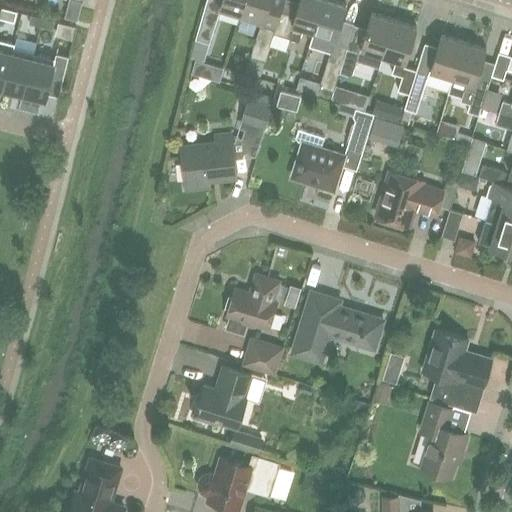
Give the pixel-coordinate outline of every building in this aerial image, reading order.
[(221,0),(220,5),(241,12),(245,0),(221,0)] [(283,0),(245,0),(241,12),(240,18),(260,24),(261,22),(275,27),(281,9),(283,0)] [(313,29),(322,0),(299,0),(295,14),(281,9),(275,27),(274,32),(299,40),(303,26),(313,29)] [(321,47),(330,50),(320,85),(334,89),(340,70),(343,58),(347,47),(334,43),(346,3),(337,0),(322,0),(313,29),(325,33),(321,47)] [(209,42),(219,9),(205,5),(195,37),(209,42)] [(1,18),(12,20),(14,11),(4,8),(1,18)] [(371,50),(383,54),(394,18),(372,11),(359,50),(347,47),(343,58),(340,70),(351,74),(356,58),(367,62),(371,50)] [(29,22),(41,25),(43,17),(31,14),(29,22)] [(41,25),(53,28),(54,20),(43,17),(41,25)] [(416,68),(404,65),(416,25),(394,18),(383,54),(396,58),(392,71),(402,74),(398,89),(409,92),(416,68)] [(265,59),(274,32),(275,27),(261,22),(260,24),(251,55),(265,59)] [(430,69),(452,76),(464,40),(441,33),(430,69)] [(0,85),(3,86),(14,42),(0,38),(0,85)] [(474,86),(475,83),(486,47),(464,40),(452,76),(466,80),(460,99),(469,102),(467,110),(479,114),(486,90),(474,86)] [(3,86),(24,91),(34,52),(14,47),(15,43),(14,42),(3,86)] [(56,58),(34,52),(24,91),(46,97),(50,82),(61,85),(69,53),(58,50),(56,58)] [(503,78),(511,55),(498,51),(491,74),(503,78)] [(196,59),(192,72),(219,80),(223,66),(196,59)] [(428,72),(416,68),(409,92),(405,108),(416,111),(428,72)] [(369,96),(357,93),(353,105),(365,109),(369,96)] [(264,127),(271,104),(248,97),(241,120),(264,127)] [(511,114),(511,101),(502,99),(499,110),(511,114)] [(353,115),(356,107),(340,102),(338,110),(353,115)] [(396,106),(393,117),(400,120),(404,108),(396,106)] [(361,154),(374,113),(356,107),(353,115),(355,119),(354,123),(352,122),(347,138),(349,139),(345,149),(361,154)] [(511,114),(499,110),(495,122),(502,124),(499,132),(511,136),(511,114)] [(403,128),(376,120),(370,139),(397,147),(403,128)] [(334,188),(345,154),(321,146),(324,136),(298,128),(296,136),(298,139),(303,140),(292,175),(334,188)] [(209,177),(236,174),(231,131),(215,133),(216,143),(181,146),(186,189),(210,186),(209,177)] [(463,170),(477,174),(481,162),(467,158),(463,170)] [(502,182),(506,170),(483,163),(479,175),(502,182)] [(443,190),(422,183),(423,180),(390,169),(376,213),(409,224),(414,206),(435,213),(443,190)] [(492,196),(485,218),(511,226),(511,189),(490,183),(486,194),(492,196)] [(454,238),(463,211),(450,207),(441,234),(454,238)] [(511,251),(511,226),(485,218),(478,240),(511,251)] [(226,313),(230,314),(227,326),(243,331),(247,320),(268,326),(277,300),(273,298),(279,279),(256,272),(250,291),(235,286),(226,313)] [(329,333),(374,347),(383,318),(338,304),(340,298),(311,289),(292,351),(321,359),(329,333)] [(475,410),(483,385),(491,357),(465,348),(468,338),(435,328),(422,369),(453,378),(450,391),(444,389),(441,399),(475,410)] [(244,361),(274,371),(281,346),(252,337),(244,361)] [(246,396),(243,395),(250,373),(223,365),(216,387),(204,383),(199,401),(196,400),(194,405),(197,405),(194,414),(216,421),(217,419),(236,425),(246,396)] [(431,432),(421,465),(452,475),(456,459),(459,460),(468,433),(446,426),(452,407),(429,400),(420,429),(431,432)] [(258,449),(262,438),(234,429),(231,440),(258,449)] [(253,455),(250,465),(221,456),(215,474),(213,473),(209,473),(205,474),(202,476),(200,480),(200,484),(201,487),(203,490),(207,492),(209,493),(208,498),(238,508),(245,485),(268,492),(278,462),(253,455)] [(121,511),(124,505),(109,501),(120,466),(90,457),(80,491),(76,490),(68,511),(121,511)] [(396,511),(397,494),(385,494),(384,511),(396,511)]
